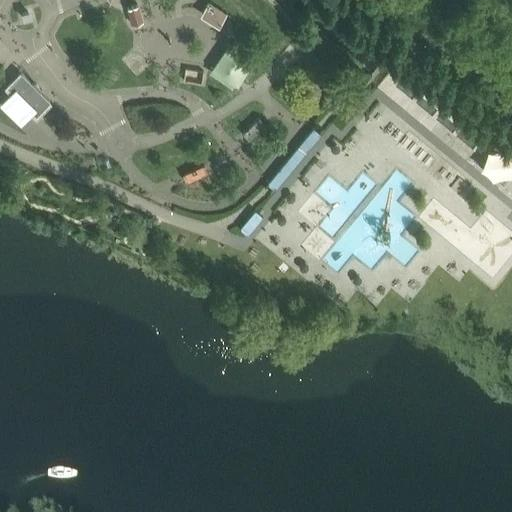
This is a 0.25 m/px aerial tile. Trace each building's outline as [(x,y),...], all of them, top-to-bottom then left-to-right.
[(229,15),(209,4),(202,17),(221,28),(229,15)] [(140,7),(127,10),(131,28),(145,24),(140,7)] [(137,76),(146,68),(131,52),(122,60),(137,76)] [(249,63),(239,57),(228,74),(238,81),(249,63)] [(207,74),(185,72),(184,85),(206,87),(207,74)] [(21,73),(5,89),(11,94),(5,101),(1,105),(22,125),(25,121),(33,113),(40,121),(55,106),(21,73)] [(441,179),(449,170),(441,163),(433,173),(441,179)]
